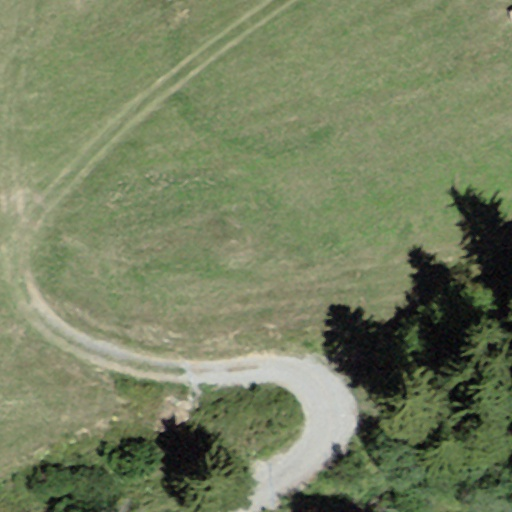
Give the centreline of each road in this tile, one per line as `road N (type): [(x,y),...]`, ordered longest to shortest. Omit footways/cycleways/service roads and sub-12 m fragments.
road 1 (track): [(12,251),(28,298),(56,330),(110,358),(174,369),(319,370),(329,381),(336,415),(319,443),(234,511)]
road 2 (track): [(12,251),(187,69),(279,0)]
road 3 (track): [(24,0),(8,181),(12,251)]
